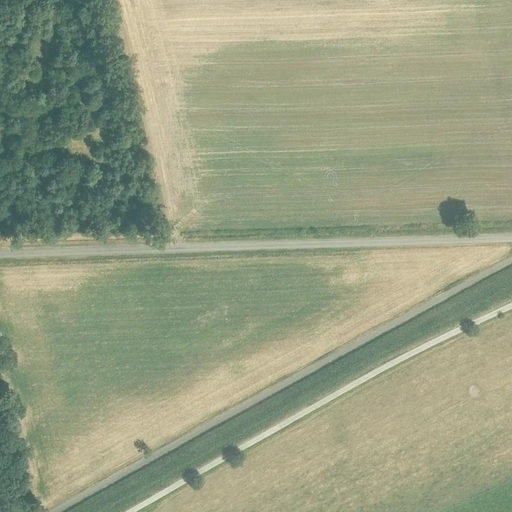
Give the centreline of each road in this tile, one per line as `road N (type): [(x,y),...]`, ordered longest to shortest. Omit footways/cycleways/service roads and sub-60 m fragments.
road 1 (unclassified): [(60,511),(511,261)]
road 2 (unclassified): [(0,255),(511,238)]
road 3 (unclassified): [(126,511),(511,305)]
